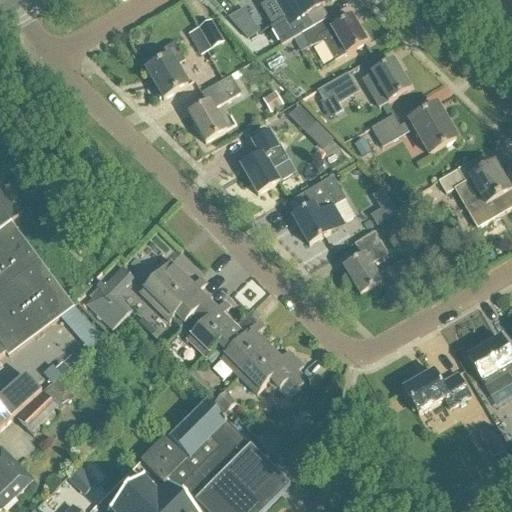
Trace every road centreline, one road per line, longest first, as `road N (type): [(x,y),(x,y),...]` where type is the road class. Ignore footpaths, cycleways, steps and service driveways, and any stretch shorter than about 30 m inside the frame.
road 1 (residential): [(511,273),(367,353),(330,345),(50,61)]
road 2 (residential): [(395,0),(511,115)]
road 3 (residential): [(50,61),(155,0)]
